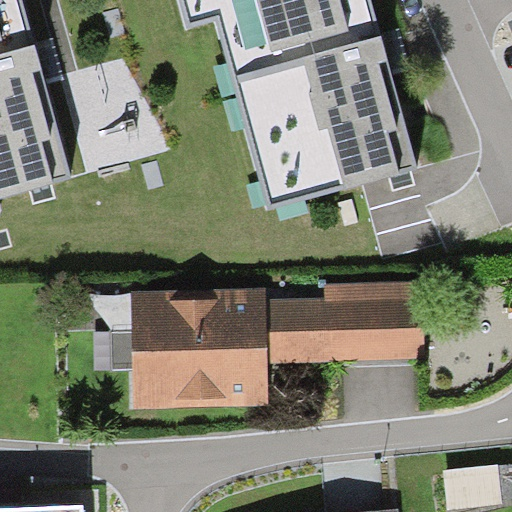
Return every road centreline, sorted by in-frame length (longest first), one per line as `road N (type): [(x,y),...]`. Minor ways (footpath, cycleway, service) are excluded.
road 1 (residential): [(147,511),(156,470),(188,453),(511,416)]
road 2 (residential): [(448,0),(511,135)]
